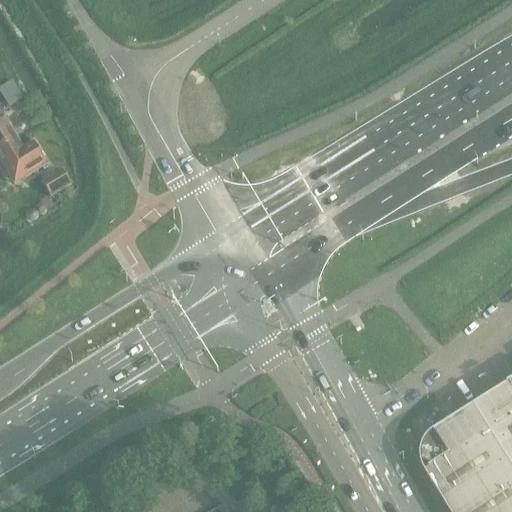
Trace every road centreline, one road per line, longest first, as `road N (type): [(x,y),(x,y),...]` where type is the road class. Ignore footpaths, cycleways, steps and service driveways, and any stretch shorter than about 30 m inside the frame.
road 1 (primary): [(511,63),(236,230)]
road 2 (primary): [(271,275),(511,118)]
road 3 (primary): [(0,447),(238,296)]
road 4 (unclassified): [(190,188),(136,87),(268,0)]
road 5 (primary): [(208,248),(0,385)]
road 6 (secondary): [(238,296),(360,511)]
road 7 (secondary): [(359,424),(271,275)]
